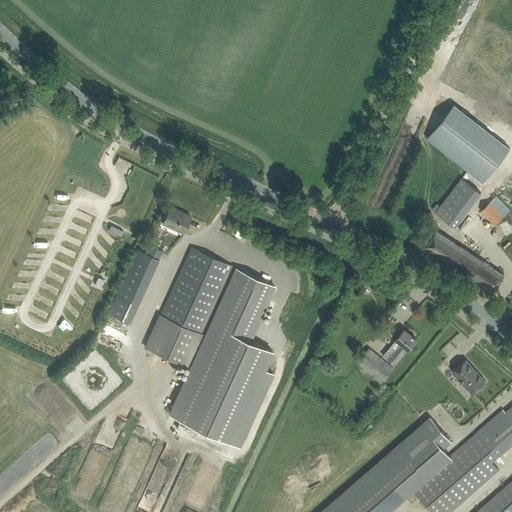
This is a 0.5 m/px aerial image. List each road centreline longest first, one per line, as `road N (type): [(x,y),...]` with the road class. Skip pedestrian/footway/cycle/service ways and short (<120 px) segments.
road 1 (tertiary): [(0,31),(124,127),(334,224)]
road 2 (unclassified): [(334,224),(439,0)]
road 3 (tertiary): [(334,224),(450,286),(511,340)]
